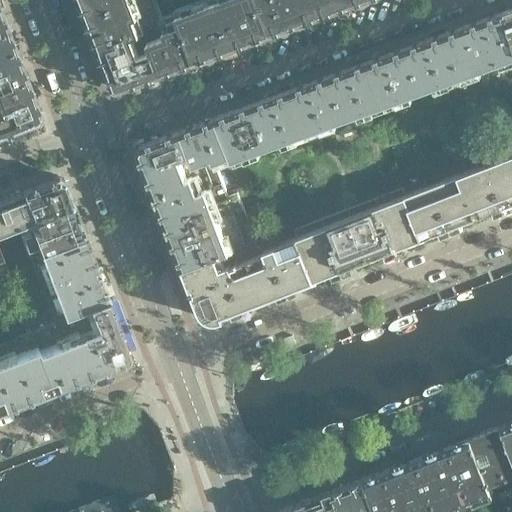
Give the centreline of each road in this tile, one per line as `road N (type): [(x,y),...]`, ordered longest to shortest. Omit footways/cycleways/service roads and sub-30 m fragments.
road 1 (residential): [(94,137),(460,0)]
road 2 (residential): [(511,236),(179,361)]
road 3 (residential): [(231,506),(511,397)]
road 4 (tertiary): [(179,361),(94,137)]
road 5 (residential): [(179,361),(0,431)]
road 6 (tertiary): [(231,506),(179,361)]
road 7 (tertiary): [(94,137),(42,0)]
